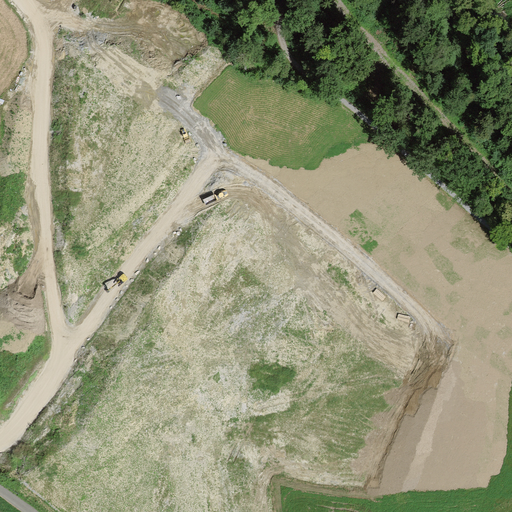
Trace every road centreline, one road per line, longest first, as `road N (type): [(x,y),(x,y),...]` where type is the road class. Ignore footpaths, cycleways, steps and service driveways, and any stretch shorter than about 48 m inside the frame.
road 1 (track): [(1,448),(62,361),(47,148),(52,58),(30,2),(71,39),(98,85),(145,246),(234,459)]
road 2 (track): [(511,298),(403,195),(277,158),(102,36),(27,0)]
road 3 (track): [(284,0),(281,37),(290,57),(511,244)]
